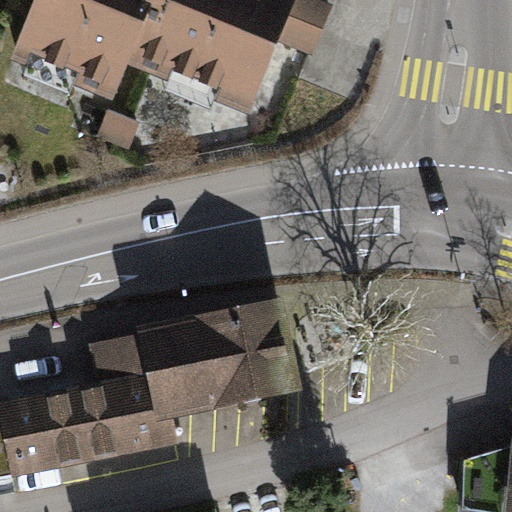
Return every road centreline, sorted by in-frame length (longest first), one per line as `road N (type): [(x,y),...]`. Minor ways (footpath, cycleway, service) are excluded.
road 1 (residential): [(50,511),(347,440),(511,377)]
road 2 (tertiary): [(0,283),(191,235),(328,213),(434,213)]
road 3 (tertiary): [(434,213),(469,0)]
